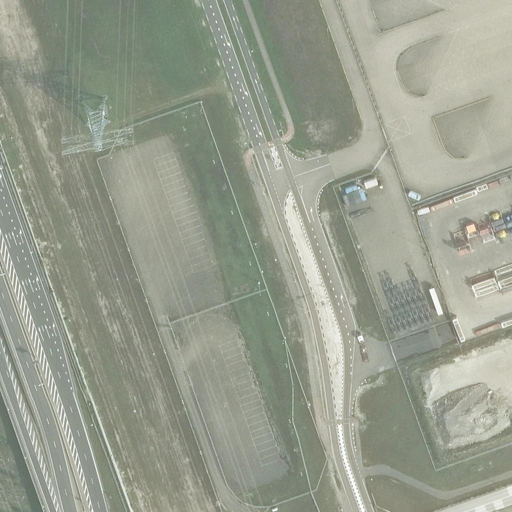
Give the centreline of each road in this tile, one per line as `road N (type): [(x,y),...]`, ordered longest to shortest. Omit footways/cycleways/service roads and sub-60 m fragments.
road 1 (unclassified): [(370,511),(348,445),(343,316),(225,0)]
road 2 (unclassified): [(204,0),(316,322),(335,455),(355,511)]
road 3 (secondary): [(101,511),(0,212)]
road 4 (trunk): [(0,284),(71,511)]
road 5 (trunk): [(0,353),(56,511)]
road 6 (unknown): [(511,252),(459,271),(477,310),(511,307)]
